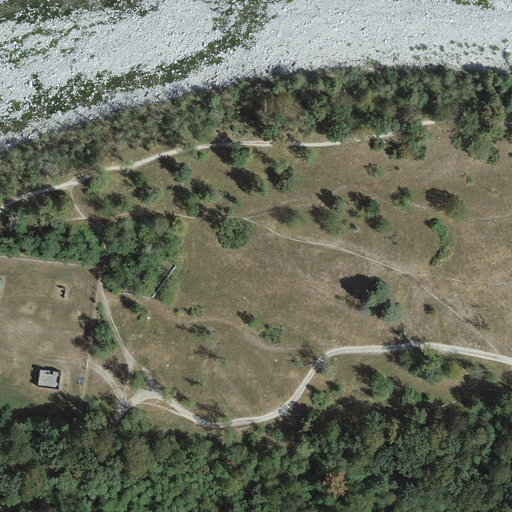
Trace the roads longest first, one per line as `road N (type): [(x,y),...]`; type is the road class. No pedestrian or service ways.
road 1 (track): [(511,371),(476,359),(329,362),(291,408),(241,421),(164,400),(106,417),(61,463),(47,490),(0,507)]
road 2 (track): [(0,214),(16,200),(177,151),(321,144),(462,120),(511,126)]
